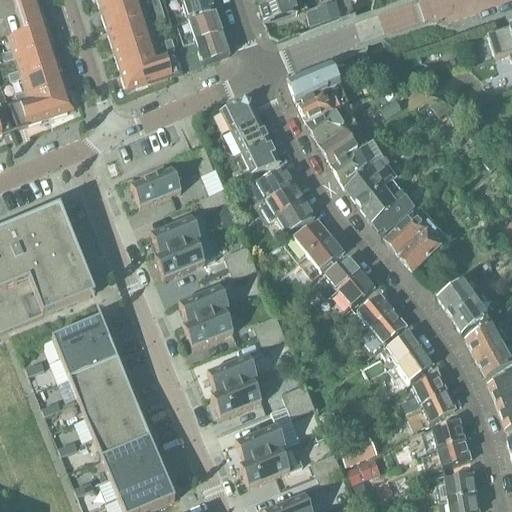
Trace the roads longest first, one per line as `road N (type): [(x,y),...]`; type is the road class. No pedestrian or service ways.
road 1 (residential): [(258,72),(299,167),(456,366),(487,449),(497,511)]
road 2 (residential): [(222,511),(76,149)]
road 3 (residential): [(258,72),(456,5)]
road 4 (residential): [(107,137),(258,72)]
road 5 (residential): [(107,137),(65,0)]
